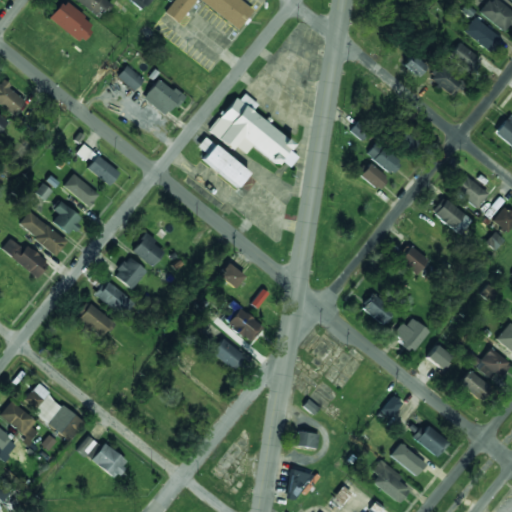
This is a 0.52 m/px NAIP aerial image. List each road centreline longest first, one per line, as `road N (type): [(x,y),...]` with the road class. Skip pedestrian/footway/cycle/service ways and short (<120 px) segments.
road 1 (residential): [(511,464),(0,43)]
road 2 (residential): [(154,511),(511,71)]
road 3 (tertiary): [(261,511),(344,0)]
road 4 (residential): [(0,365),(295,0)]
road 5 (residential): [(229,511),(0,326)]
road 6 (residential): [(511,179),(291,0)]
road 7 (secondary): [(511,404),(424,511)]
